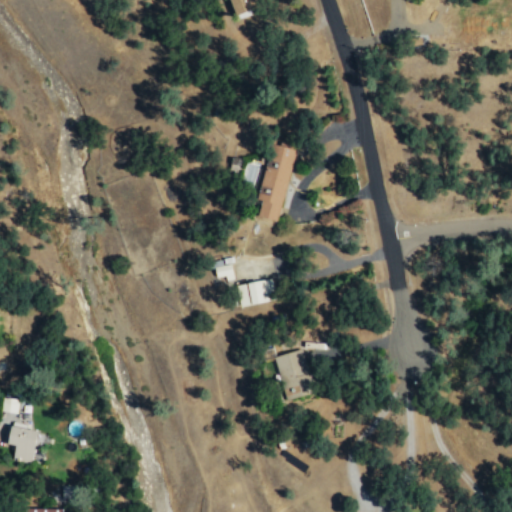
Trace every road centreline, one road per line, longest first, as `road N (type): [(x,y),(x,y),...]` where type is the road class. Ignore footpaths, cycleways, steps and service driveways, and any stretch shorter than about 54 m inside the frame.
road 1 (residential): [(326,0),(368,148),(411,355)]
road 2 (residential): [(386,240),(511,224)]
